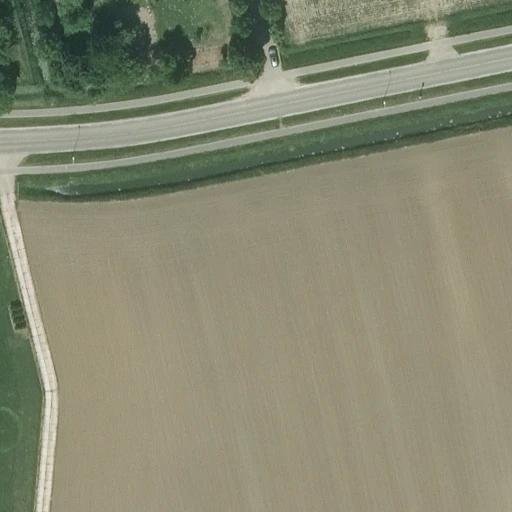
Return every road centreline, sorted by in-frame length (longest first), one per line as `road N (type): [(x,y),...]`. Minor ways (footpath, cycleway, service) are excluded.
road 1 (secondary): [(0,143),(136,133),(511,58)]
road 2 (track): [(0,145),(53,391),(43,511)]
